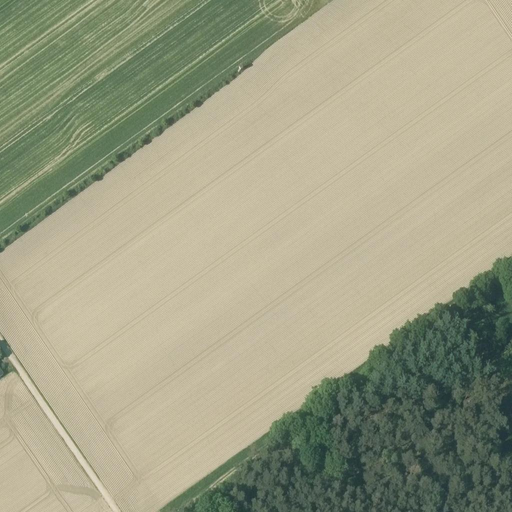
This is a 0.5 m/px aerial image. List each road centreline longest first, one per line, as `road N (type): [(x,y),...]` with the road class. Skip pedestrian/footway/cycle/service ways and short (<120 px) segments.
road 1 (track): [(194,511),(511,274)]
road 2 (track): [(24,371),(122,511)]
